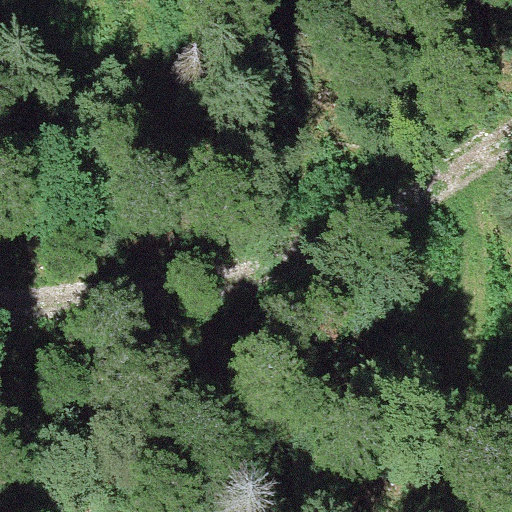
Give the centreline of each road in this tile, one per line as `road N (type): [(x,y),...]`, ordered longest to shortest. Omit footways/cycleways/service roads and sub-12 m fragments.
road 1 (track): [(415,511),(452,462),(471,322),(456,266),(407,227),(168,297),(0,312)]
road 2 (track): [(511,131),(407,227)]
